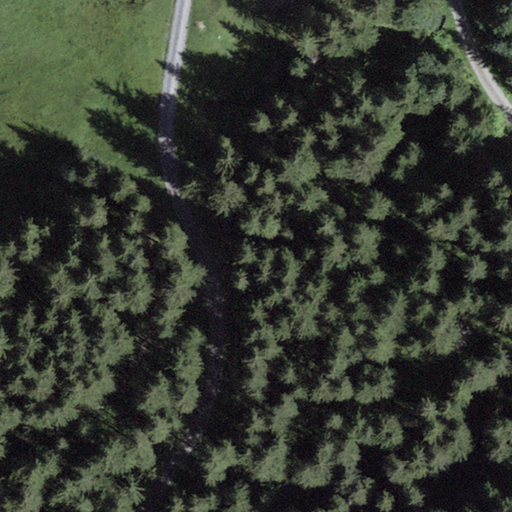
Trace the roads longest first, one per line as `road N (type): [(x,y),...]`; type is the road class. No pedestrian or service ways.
road 1 (track): [(181,0),(166,106),(168,163),(213,303),(214,374),(193,438),(146,511)]
road 2 (track): [(511,120),(491,91),(453,0)]
